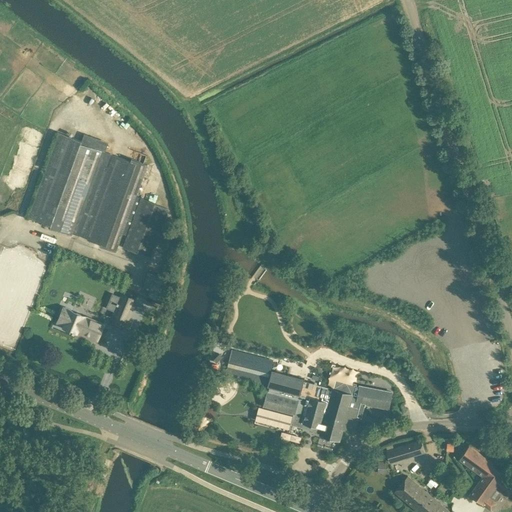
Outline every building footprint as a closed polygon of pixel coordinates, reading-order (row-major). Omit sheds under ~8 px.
[(80,88),(88,79),(84,76),(77,85),(80,88)] [(155,203),(155,201),(137,195),(147,165),(106,152),(108,142),(83,134),(81,140),(59,132),(32,208),(29,217),(51,225),(50,227),(71,235),(72,233),(79,236),(80,235),(101,243),(100,246),(116,252),(123,233),(127,235),(123,247),(138,252),(138,251),(152,257),(169,207),(155,203)] [(142,162),(144,154),(133,151),(132,156),(139,157),(138,161),(142,162)] [(165,302),(167,296),(173,279),(148,271),(142,287),(150,290),(148,295),(165,302)] [(112,294),(107,307),(115,311),(112,318),(125,324),(135,300),(122,294),(121,298),(112,294)] [(101,322),(87,316),(64,307),(58,321),(65,324),(64,327),(73,331),(72,332),(74,333),(75,332),(77,333),(78,330),(98,338),(104,323),(101,322)] [(273,337),(305,353),(312,341),(279,324),(273,337)] [(225,374),(288,391),(295,366),(232,349),(225,374)] [(320,435),(326,436),(339,440),(343,428),(353,431),(361,403),(389,408),(392,392),(360,385),(336,378),(333,388),(321,384),(321,385),(315,383),(313,390),(302,387),(299,399),(268,391),(264,406),(294,414),(291,424),(321,432),(320,435)] [(387,450),(390,462),(425,451),(421,439),(387,450)] [(469,445),(463,453),(459,459),(483,476),(469,495),(491,510),(496,502),(488,497),(494,488),(507,497),(511,490),(511,480),(491,466),(493,463),(469,445)] [(378,472),(386,473),(386,464),(378,464),(378,472)] [(450,511),(415,482),(408,476),(394,491),(419,511),(450,511)]
